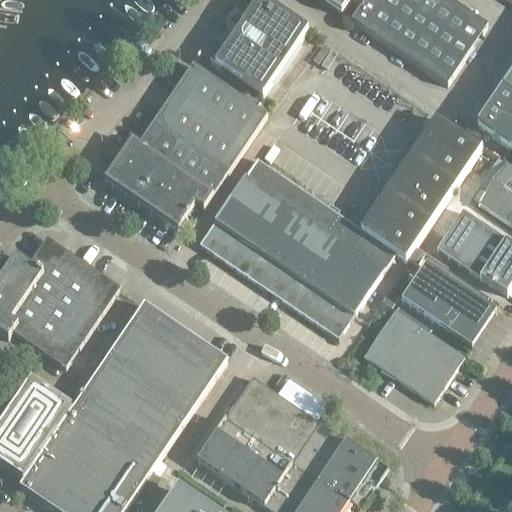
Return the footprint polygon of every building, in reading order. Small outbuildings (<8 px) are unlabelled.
[(313,0),(341,18),(353,1),(363,7),(352,25),(450,92),(492,31),(446,0),(313,0)] [(260,2),(237,35),(285,68),(308,34),(260,2)] [(229,38),(210,66),(220,73),(222,71),(250,91),(263,101),(285,68),(237,35),(233,41),(229,38)] [(245,154),(268,120),(193,69),(139,148),(133,144),(105,185),(178,235),(196,208),(204,214),(245,154)] [(511,77),(502,93),(511,100),(511,77)] [(480,125),(477,129),(511,152),(511,100),(502,93),(480,126),(480,125)] [(407,265),(482,153),(436,123),(361,234),(258,164),(200,250),(339,344),(355,321),(354,320),(396,258),(407,265)] [(480,193),(473,203),(479,206),(478,207),(511,230),(511,171),(506,167),(486,196),(480,193)] [(493,290),(508,300),(511,294),(511,250),(506,247),(507,246),(463,216),(437,255),(492,291),(493,290)] [(120,294),(46,244),(28,270),(16,261),(0,284),(0,339),(9,345),(13,339),(66,375),(120,294)] [(427,269),(402,306),(473,353),(498,317),(427,269)] [(0,433),(0,471),(24,487),(19,494),(46,511),(128,511),(227,366),(144,309),(72,415),(31,387),(0,433)] [(464,363),(395,316),(364,362),(433,409),(464,363)] [(253,383),(225,424),(354,511),(364,511),(389,475),(253,383)] [(354,511),(225,424),(225,425),(197,466),(264,511),(354,511)] [(167,511),(204,511),(179,495),(167,511)]
